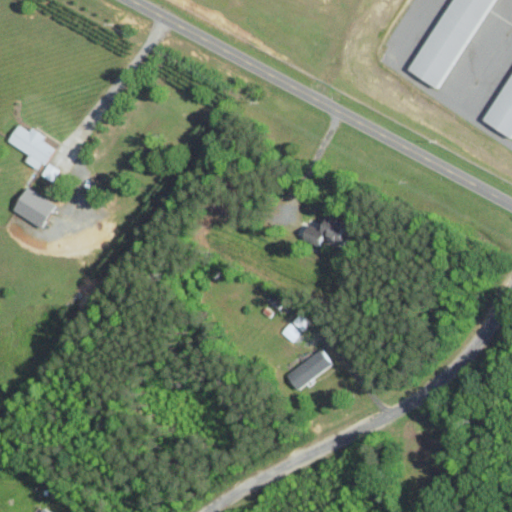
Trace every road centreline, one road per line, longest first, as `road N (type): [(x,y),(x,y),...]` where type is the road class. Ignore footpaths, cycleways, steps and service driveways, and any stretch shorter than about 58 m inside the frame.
road 1 (tertiary): [(511,204),(131,0)]
road 2 (residential): [(511,291),(437,382),(204,511)]
